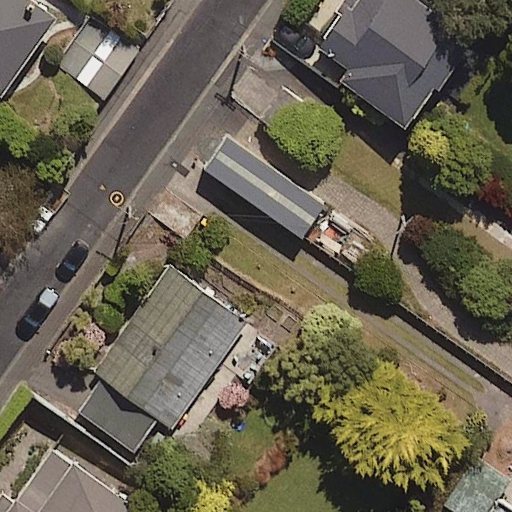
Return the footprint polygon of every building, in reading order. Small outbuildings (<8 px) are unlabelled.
[(0,0),(0,84),(52,9),(38,0),(0,0)] [(470,30),(430,0),(345,0),(318,36),(345,57),(338,65),(403,116),(470,30)] [(136,49),(92,19),(59,66),(104,96),(136,49)] [(325,195),(228,127),(202,164),(299,232),(325,195)] [(246,318),(171,262),(94,366),(103,373),(79,407),(132,446),(158,411),(170,421),(246,318)] [(156,511),(42,430),(0,489),(0,511),(156,511)] [(511,511),(511,475),(477,454),(440,511),(511,511)]
